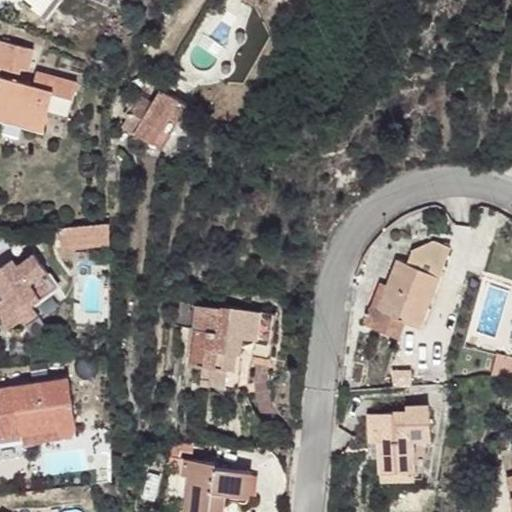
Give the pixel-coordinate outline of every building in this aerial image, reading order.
[(0,40),(0,67),(20,73),(22,68),(29,70),(34,49),(0,40)] [(0,76),(0,121),(44,133),(48,114),(69,119),(78,81),(37,70),(33,85),(0,76)] [(122,125),(163,149),(188,105),(172,95),(177,85),(171,82),(169,84),(164,82),(152,102),(140,95),(122,125)] [(110,241),(110,220),(85,223),(87,238),(93,237),(93,243),(110,241)] [(87,238),(85,223),(58,226),(61,247),(93,243),(93,237),(87,238)] [(398,259),(378,311),(404,321),(418,326),(439,275),(440,276),(451,248),(434,241),(411,251),(407,262),(398,259)] [(0,300),(0,321),(7,331),(22,320),(15,310),(27,301),(31,307),(56,289),(59,286),(34,253),(17,266),(12,259),(0,267),(0,290),(5,297),(0,300)] [(381,282),(364,324),(397,338),(404,321),(378,311),(388,285),(381,282)] [(22,320),(24,323),(61,296),(56,289),(31,307),(27,301),(15,310),(22,320)] [(193,327),(196,303),(177,300),(174,325),(193,327)] [(193,327),(188,365),(202,367),(226,370),(234,371),(236,354),(253,355),(270,357),(276,312),(196,303),(193,327)] [(102,349),(102,338),(92,338),(92,349),(102,349)] [(511,356),(498,354),(492,374),(511,378),(511,356)] [(253,355),(253,363),(269,365),(270,357),(253,355)] [(224,388),(226,370),(202,367),(200,385),(224,388)] [(23,425),(25,433),(59,427),(61,432),(63,435),(65,435),(71,434),(75,431),(76,427),(69,377),(4,387),(7,409),(0,410),(0,417),(2,428),(23,425)] [(0,387),(0,446),(64,436),(65,435),(63,435),(61,432),(59,427),(25,433),(23,425),(2,428),(0,417),(0,410),(7,409),(4,387),(0,387)] [(379,457),(380,473),(414,472),(412,440),(432,439),(430,404),(406,406),(406,410),(370,413),(371,442),(379,442),(379,457)] [(172,441),(168,474),(182,476),(184,459),(181,459),(182,453),(193,454),(194,442),(172,441)] [(379,457),(379,442),(371,442),(371,457),(379,457)] [(210,511),(212,493),(224,494),(250,497),(253,472),(215,467),(215,463),(184,459),(182,476),(188,476),(183,511),(210,511)] [(415,479),(414,472),(380,473),(380,481),(415,479)] [(511,496),(511,476),(501,478),(505,497),(511,496)] [(222,511),(224,494),(212,493),(210,511),(222,511)]
